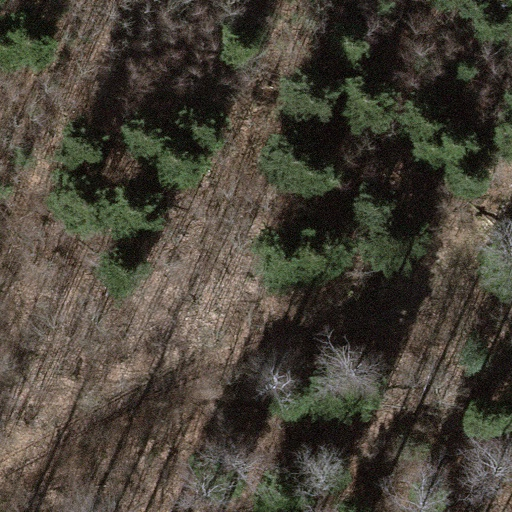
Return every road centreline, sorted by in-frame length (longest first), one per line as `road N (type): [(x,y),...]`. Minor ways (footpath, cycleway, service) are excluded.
road 1 (track): [(0,471),(195,367),(425,302),(511,295)]
road 2 (track): [(511,205),(425,302)]
